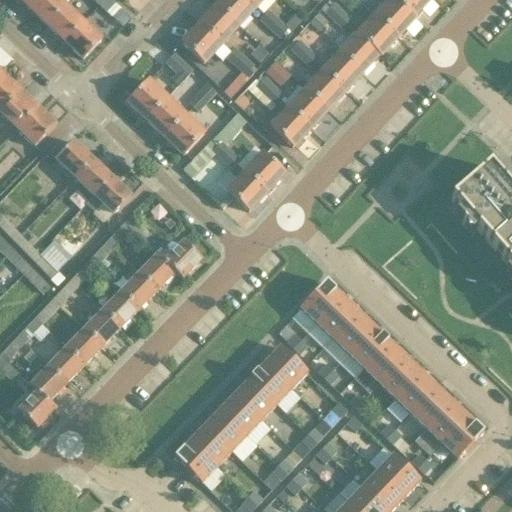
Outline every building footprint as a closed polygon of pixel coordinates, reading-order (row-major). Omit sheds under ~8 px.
[(18,0),(28,9),(37,0),(18,0)] [(64,7),(57,0),(37,0),(28,9),(46,26),(64,7)] [(110,0),(105,0),(98,7),(112,20),(121,10),(110,0)] [(254,9),(244,0),(223,0),(216,8),(237,27),(254,9)] [(244,0),(254,9),(262,0),(244,0)] [(393,0),(390,0),(375,17),(398,39),(415,21),(413,19),(414,19),(393,0)] [(431,1),(430,0),(393,0),(414,19),(431,1)] [(334,24),(343,15),(333,6),(325,16),(334,24)] [(64,7),(46,26),(64,43),(82,24),(64,7)] [(237,27),(216,8),(199,26),(220,46),(237,27)] [(271,33),(279,24),(267,13),(259,23),(271,33)] [(279,24),(271,33),(282,43),(303,20),(296,14),(284,28),(279,24)] [(318,15),(308,25),(317,34),(327,24),(318,15)] [(343,15),(334,24),(344,33),(353,24),(343,15)] [(375,17),(357,36),(381,57),(398,39),(375,17)] [(101,42),(82,24),(64,43),(82,61),(101,42)] [(220,46),(199,26),(182,45),(203,65),(220,46)] [(381,57),(357,36),(340,54),(362,75),(378,57),(380,58),(381,57)] [(299,59),(307,50),(300,44),(291,53),(299,59)] [(234,69),(243,59),(233,50),(225,60),(234,69)] [(261,50),(250,62),(258,69),(269,57),(261,50)] [(307,50),(299,59),(310,70),(319,61),(307,50)] [(340,54),(323,73),(345,93),(362,75),(340,54)] [(177,74),(185,82),(193,74),(174,55),(164,66),(175,76),(177,74)] [(243,59),(234,69),(248,81),(256,72),(252,69),(253,68),(243,59)] [(274,64),(264,75),(278,88),(283,83),(288,77),(274,64)] [(323,73),(306,91),(327,112),(345,93),(323,73)] [(0,110),(18,91),(0,74),(0,110)] [(177,74),(175,76),(170,82),(178,89),(185,82),(177,74)] [(261,104),(274,89),(264,80),(259,86),(255,83),(247,91),(261,104)] [(146,122),(166,101),(147,83),(127,105),(146,122)] [(198,94),(196,96),(206,105),(216,95),(205,86),(198,94)] [(284,98),(274,89),(261,104),(270,113),(284,98)] [(36,109),(18,91),(0,110),(0,115),(16,130),(36,109)] [(306,91),(288,110),(310,130),(327,112),(306,91)] [(188,105),(187,105),(192,110),(197,115),(206,105),(196,96),(188,105)] [(234,105),(242,113),(249,106),(247,105),(248,104),(247,102),(241,97),(234,105)] [(166,101),(146,122),(164,140),(184,118),(166,101)] [(56,127),(36,109),(16,130),(35,149),(56,127)] [(310,130),(288,110),(271,129),(292,149),(310,130)] [(219,161),(228,151),(224,147),(245,125),(237,117),(211,143),(210,143),(182,172),(191,181),(214,157),(219,161)] [(183,158),(203,136),(184,118),(164,140),(183,158)] [(77,180),(93,163),(74,144),(57,162),(77,180)] [(228,151),(219,161),(230,172),(240,162),(228,151)] [(243,175),(265,195),(283,176),(261,156),(243,175)] [(93,163),(77,180),(94,197),(95,198),(112,180),(93,163)] [(511,273),(511,196),(488,169),(450,202),(511,273)] [(265,195),(243,175),(226,194),(248,214),(265,195)] [(95,198),(94,197),(86,207),(93,215),(92,217),(103,227),(114,216),(131,198),(112,180),(95,198)] [(21,238),(1,218),(0,219),(0,232),(14,246),(21,238)] [(122,226),(130,234),(143,245),(150,237),(129,218),(122,226)] [(122,226),(106,243),(114,251),(130,234),(122,226)] [(29,230),(21,238),(14,246),(32,264),(47,248),(29,230)] [(0,252),(6,259),(13,252),(0,238),(0,252)] [(47,248),(32,264),(57,289),(64,281),(57,273),(70,260),(53,242),(47,248)] [(114,251),(106,243),(88,262),(96,270),(114,251)] [(183,245),(165,263),(164,264),(175,275),(182,282),(201,262),(183,245)] [(13,252),(6,259),(24,277),(31,270),(13,252)] [(164,264),(165,263),(159,257),(140,276),(157,293),(175,275),(164,264)] [(96,270),(88,262),(70,281),(78,289),(96,270)] [(52,291),(31,270),(24,277),(45,298),(52,291)] [(157,293),(140,276),(138,277),(132,271),(126,278),(132,283),(121,295),(139,312),(157,293)] [(70,281),(52,300),(60,308),(78,289),(70,281)] [(315,327),(341,300),(326,284),(299,312),(315,327)] [(121,295),(103,313),(121,331),(139,312),(121,295)] [(52,300),(34,319),(42,327),(60,308),(52,300)] [(331,342),(357,315),(341,300),(315,327),(331,342)] [(121,331),(103,313),(85,332),(102,349),(121,331)] [(346,357),(373,330),(357,315),(331,342),(346,357)] [(42,327),(34,319),(18,337),(24,343),(23,344),(25,346),(33,353),(36,350),(28,343),(42,327)] [(362,372),(389,345),(373,330),(346,357),(362,372)] [(102,349),(85,332),(66,351),(84,368),(102,349)] [(18,337),(0,355),(0,356),(8,364),(25,346),(23,344),(24,343),(18,337)] [(295,337),(286,346),(292,352),(301,343),(295,337)] [(307,349),(301,343),(292,352),(299,358),(307,349)] [(378,387),(404,360),(389,345),(362,372),(378,387)] [(264,366),(292,392),(307,376),(279,350),(264,366)] [(84,368),(66,351),(48,369),(66,386),(84,368)] [(8,364),(0,356),(0,373),(11,384),(19,376),(7,365),(8,364)] [(394,403),(420,375),(404,360),(378,387),(394,403)] [(249,382),(277,408),(292,392),(264,366),(249,382)] [(317,376),(323,382),(332,373),(326,367),(317,376)] [(66,386),(48,369),(30,388),(36,394),(48,404),(66,386)] [(323,382),(330,388),(338,379),(332,373),(323,382)] [(409,418),(436,390),(420,375),(394,403),(409,418)] [(249,382),(234,397),(261,424),(277,408),(249,382)] [(409,418),(425,433),(451,405),(436,390),(409,418)] [(48,404),(36,394),(18,413),(36,431),(55,411),(48,404)] [(261,424),(234,397),(219,413),(246,440),(261,424)] [(348,406),(355,412),(363,403),(357,397),(348,406)] [(355,412),(361,418),(370,409),(363,403),(355,412)] [(467,420),(451,405),(425,433),(441,448),(467,420)] [(332,412),(341,421),(347,415),(338,406),(332,412)] [(219,413),(204,429),(231,455),(246,440),(219,413)] [(355,435),(361,428),(352,420),(346,426),(355,435)] [(441,448),(457,463),(483,435),(467,420),(441,448)] [(380,436),(386,442),(395,433),(389,427),(380,436)] [(204,429),(188,445),(216,471),(231,455),(204,429)] [(316,447),(322,440),(313,432),(307,438),(316,447)] [(386,442),(392,448),(401,439),(395,433),(386,442)] [(310,453),(316,447),(307,438),(301,444),(310,453)] [(188,445),(173,461),(201,487),(216,471),(188,445)] [(327,445),(321,451),(331,460),(337,454),(327,445)] [(321,451),(316,458),(325,467),(331,460),(321,451)] [(411,466),(417,472),(426,463),(420,457),(411,466)] [(377,474),(405,500),(420,484),(392,458),(377,474)] [(283,463),(277,469),(286,478),(292,472),(283,463)] [(417,472),(423,478),(432,468),(426,463),(417,472)] [(271,475),(281,484),(286,478),(277,469),(271,475)] [(393,511),(405,500),(377,474),(362,490),(385,511),(393,511)] [(307,485),(298,477),(292,483),(301,492),(307,485)] [(295,498),(301,492),(292,483),(286,489),(295,498)] [(385,511),(362,490),(347,505),(353,511),(385,511)] [(262,503),(253,494),(247,500),(256,509),(262,503)] [(247,500),(241,506),(247,511),(253,511),(256,509),(247,500)]
